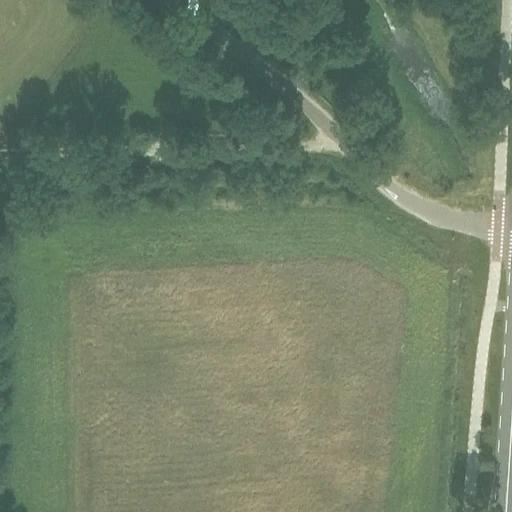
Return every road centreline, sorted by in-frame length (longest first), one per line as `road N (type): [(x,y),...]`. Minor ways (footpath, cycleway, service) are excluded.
road 1 (unclassified): [(511,233),(417,211),(291,94),(169,0)]
road 2 (track): [(341,145),(0,154)]
